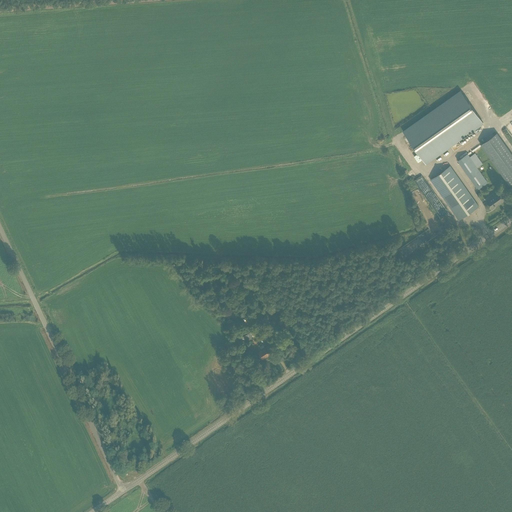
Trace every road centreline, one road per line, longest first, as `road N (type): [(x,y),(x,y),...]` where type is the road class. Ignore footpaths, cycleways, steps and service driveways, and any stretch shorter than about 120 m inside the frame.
road 1 (tertiary): [(123,490),(511,219)]
road 2 (track): [(36,198),(393,147)]
road 3 (unclassified): [(123,490),(0,228)]
